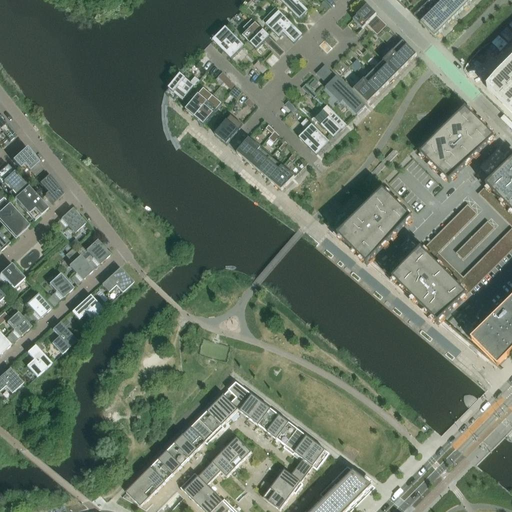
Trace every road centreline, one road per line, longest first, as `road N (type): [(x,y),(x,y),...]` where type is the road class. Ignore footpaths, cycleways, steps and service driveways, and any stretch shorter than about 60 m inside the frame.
road 1 (residential): [(0,369),(125,252),(77,195)]
road 2 (residential): [(379,0),(511,131)]
road 3 (secondary): [(511,382),(380,511)]
road 4 (secondary): [(399,511),(511,400)]
